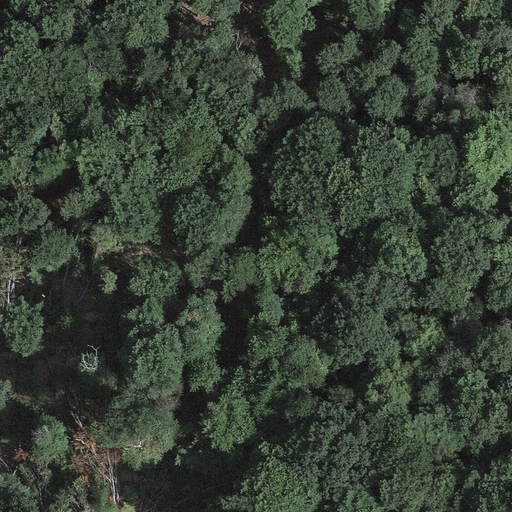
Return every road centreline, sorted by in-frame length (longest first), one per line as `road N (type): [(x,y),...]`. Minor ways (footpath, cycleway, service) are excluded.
road 1 (track): [(511,205),(383,221),(347,234),(281,227),(210,203),(126,118),(64,102),(0,111)]
road 2 (track): [(347,234),(339,278),(255,302),(228,335),(223,383),(250,426),(323,493),(324,511)]
